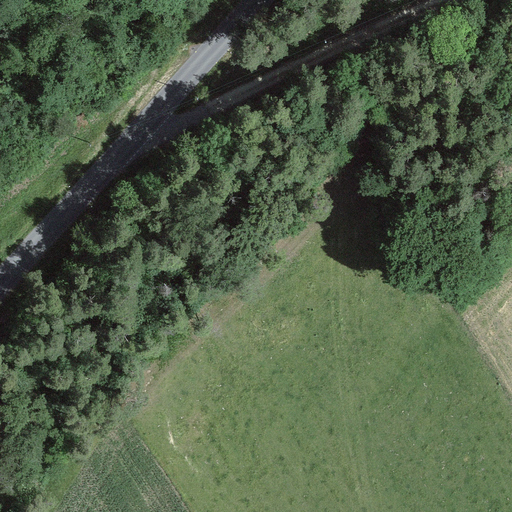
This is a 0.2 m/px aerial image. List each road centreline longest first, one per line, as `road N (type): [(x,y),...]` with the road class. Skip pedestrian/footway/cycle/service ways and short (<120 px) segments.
road 1 (tertiary): [(260,0),(0,286)]
road 2 (track): [(459,0),(410,15),(122,153)]
